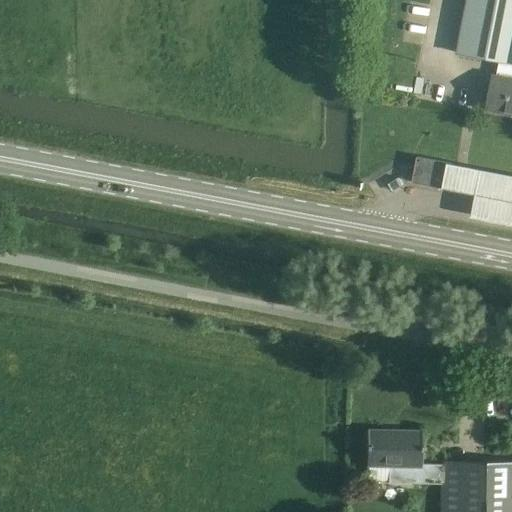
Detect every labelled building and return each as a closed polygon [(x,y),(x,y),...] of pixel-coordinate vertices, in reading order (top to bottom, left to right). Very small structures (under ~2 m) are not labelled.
[(482,106),(511,112),(511,77),(509,76),(511,62),(511,0),(462,0),(453,50),(494,58),(491,73),(489,72),(482,106)] [(417,156),(411,182),(448,190),(454,164),(417,156)] [(472,201),(468,223),(511,231),(511,182),(444,169),(440,195),(472,201)] [(511,511),(511,460),(440,460),(440,463),(421,462),(422,432),(395,431),(395,433),(367,433),(366,464),(389,465),(388,482),(440,484),(439,511),(511,511)] [(367,483),(367,494),(377,494),(378,484),(367,483)]
